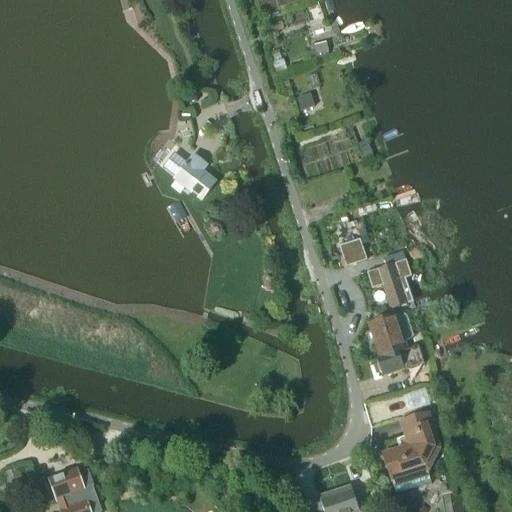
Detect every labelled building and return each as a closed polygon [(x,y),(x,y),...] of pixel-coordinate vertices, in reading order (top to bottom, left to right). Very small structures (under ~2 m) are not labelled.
[(325,44),(308,48),(311,60),(328,56),(325,44)] [(271,66),(275,77),(286,74),(282,62),(271,66)] [(196,101),(196,90),(187,90),(187,101),(196,101)] [(297,101),(301,113),(312,109),(308,97),(297,101)] [(358,146),(365,162),(372,159),(366,143),(358,146)] [(201,200),(213,185),(187,164),(184,168),(185,169),(176,181),(201,200)] [(366,261),(359,241),(338,248),(345,268),(366,261)] [(408,306),(400,282),(411,278),(406,262),(366,275),(372,292),(382,288),(390,312),(408,306)] [(381,360),(405,352),(395,318),(370,326),(381,360)] [(382,379),(424,366),(418,348),(405,352),(381,360),(377,361),(382,378),(382,379)] [(425,417),(404,424),(403,424),(407,435),(408,437),(396,440),(400,454),(384,459),(391,481),(394,490),(419,482),(416,473),(426,469),(436,450),(425,417)] [(23,484),(18,469),(3,475),(8,490),(23,484)] [(91,489),(83,491),(77,472),(50,482),(49,482),(57,505),(63,503),(65,510),(60,511),(99,511),(97,505),(91,489)] [(358,511),(350,488),(319,499),(320,503),(309,507),(310,511),(368,511),(368,508),(358,511)]
